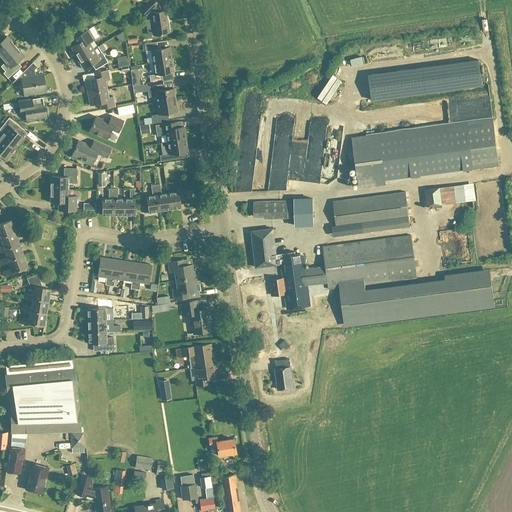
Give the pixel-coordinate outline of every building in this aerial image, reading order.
[(153,0),(150,0),(141,10),(146,15),(147,14),(152,19),(154,35),(161,34),(161,33),(169,32),(168,24),(167,24),(165,11),(157,12),(156,6),(158,4),(153,0)] [(111,15),(118,12),(115,6),(108,10),(111,15)] [(101,10),(96,15),(101,20),(106,15),(101,10)] [(127,30),(130,39),(137,36),(134,27),(127,30)] [(78,58),(93,49),(89,43),(95,40),(88,29),(71,40),(75,45),(71,47),(78,58)] [(1,58),(15,46),(7,36),(0,42),(0,59),(1,58)] [(144,45),(142,45),(143,51),(145,50),(145,51),(151,50),(153,64),(171,61),(169,47),(157,49),(156,42),(144,44),(144,45)] [(15,46),(1,58),(5,63),(1,67),(5,72),(3,73),(8,78),(19,69),(15,64),(24,56),(15,46)] [(97,46),(93,49),(78,58),(84,69),(92,64),(95,70),(108,62),(102,52),(101,53),(97,46)] [(126,56),(116,58),(118,68),(121,67),(128,66),(126,56)] [(351,67),(363,64),(364,63),(363,58),(362,58),(362,56),(350,59),(351,67)] [(478,60),(368,75),(371,100),(482,86),(478,60)] [(171,61),(153,64),(155,74),(149,75),(150,82),(162,80),(161,74),(173,72),(171,61)] [(22,83),(24,94),(46,91),(43,75),(34,77),(33,71),(37,67),(32,63),(12,83),(17,88),(21,83),(22,83)] [(88,93),(107,89),(105,81),(109,80),(108,70),(94,73),(95,79),(85,80),(88,93)] [(163,84),(147,86),(148,97),(155,96),(156,103),(176,100),(174,88),(164,89),(163,84)] [(107,89),(88,93),(90,106),(100,104),(101,109),(114,107),(113,97),(108,98),(107,89)] [(18,101),(18,103),(12,103),(13,108),(19,107),(20,113),(25,113),(26,120),(46,117),(44,103),(32,105),(31,99),(18,101)] [(176,100),(156,103),(158,114),(151,115),(152,124),(169,121),(168,113),(177,112),(176,100)] [(95,117),(89,131),(107,139),(111,129),(118,133),(123,121),(111,116),(108,123),(95,117)] [(19,127),(8,118),(0,128),(0,136),(15,149),(24,137),(16,130),(19,127)] [(359,189),(385,185),(385,179),(393,178),(393,179),(499,165),(493,119),(352,138),(359,189)] [(155,126),(153,126),(153,129),(156,129),(157,136),(166,135),(167,142),(185,139),(183,127),(171,129),(170,123),(155,126)] [(148,124),(139,125),(140,134),(149,133),(148,124)] [(15,149),(0,136),(0,154),(6,160),(15,149)] [(185,139),(167,142),(169,154),(160,156),(161,161),(175,159),(175,153),(187,151),(185,139)] [(78,141),(71,156),(91,165),(97,154),(107,158),(111,148),(94,140),(91,146),(78,141)] [(175,172),(174,160),(166,161),(168,173),(175,172)] [(192,160),(182,163),(183,169),(193,166),(192,160)] [(50,176),(50,189),(67,190),(67,184),(76,184),(77,169),(64,168),(64,177),(50,176)] [(466,182),(467,199),(477,199),(476,181),(466,182)] [(167,193),(170,210),(181,208),(178,192),(176,182),(172,182),(173,192),(167,193)] [(159,211),(155,185),(151,186),(152,196),(146,197),(148,213),(159,211)] [(160,185),(155,185),(159,211),(170,210),(167,193),(161,194),(160,185)] [(463,185),(440,188),(440,187),(425,190),(427,207),(442,205),(465,202),(463,185)] [(67,190),(50,189),(50,202),(58,203),(58,211),(76,211),(76,196),(67,196),(67,190)] [(113,215),(113,189),(108,189),(108,199),(102,199),(102,215),(113,215)] [(124,215),(124,199),(117,199),(117,189),(113,189),(113,215),(124,215)] [(124,199),(124,215),(135,215),(135,199),(134,199),(134,189),(129,189),(129,199),(124,199)] [(195,198),(194,189),(185,191),(186,199),(195,198)] [(410,227),(405,191),(333,201),(336,228),(363,225),(364,233),(410,227)] [(294,227),(314,226),(312,198),(293,199),(294,227)] [(289,217),(288,201),(253,202),(253,217),(265,216),(265,218),(289,217)] [(455,218),(441,219),(442,229),(455,229),(455,218)] [(0,237),(15,232),(10,221),(0,224),(0,237)] [(273,228),(251,231),(256,268),(277,265),(273,228)] [(0,237),(0,241),(2,246),(0,246),(0,252),(4,251),(3,250),(19,244),(15,232),(0,237)] [(273,279),(269,280),(271,297),(285,295),(287,307),(310,304),(307,285),(327,283),(328,290),(339,288),(344,327),(494,308),(489,269),(444,275),(444,279),(365,290),(364,285),(416,278),(411,236),(323,248),(325,266),(305,269),(303,254),(280,258),(283,278),(273,279)] [(3,250),(4,251),(6,258),(0,259),(0,264),(0,265),(8,263),(7,261),(23,255),(19,244),(3,250)] [(7,261),(8,263),(10,269),(3,271),(4,277),(12,274),(12,273),(27,267),(23,255),(7,261)] [(109,285),(113,259),(100,258),(97,276),(106,278),(105,285),(109,285)] [(126,261),(113,259),(109,285),(113,286),(114,279),(123,280),(126,261)] [(175,281),(196,277),(196,271),(194,272),(193,265),(184,266),(184,260),(168,262),(170,273),(174,272),(175,281)] [(139,263),(126,261),(123,280),(132,281),(131,288),(135,289),(139,263)] [(151,265),(139,263),(135,289),(139,290),(140,283),(149,284),(151,265)] [(33,287),(33,289),(32,295),(24,293),(23,299),(31,300),(31,299),(48,301),(50,289),(41,288),(41,286),(37,275),(26,279),(29,287),(33,287)] [(196,277),(175,281),(177,289),(172,290),(174,300),(189,298),(188,292),(197,291),(196,284),(197,284),(196,277)] [(31,299),(31,300),(30,307),(22,306),(21,311),(29,312),(30,311),(46,313),(48,301),(31,299)] [(88,321),(105,320),(105,314),(112,313),(112,301),(98,301),(98,309),(87,309),(88,321)] [(196,301),(180,303),(182,317),(191,315),(193,334),(210,331),(207,309),(197,310),(196,301)] [(30,311),(29,312),(28,319),(20,318),(19,323),(27,324),(28,323),(44,326),(46,313),(30,311)] [(106,326),(105,320),(88,321),(88,332),(106,332),(106,331),(113,331),(113,326),(106,326)] [(106,332),(88,332),(88,344),(99,344),(100,351),(114,351),(113,338),(106,338),(106,332)] [(284,339),(278,345),(284,352),(291,346),(284,339)] [(189,348),(189,349),(176,350),(177,356),(190,355),(192,368),(194,368),(214,365),(211,345),(189,348)] [(290,359),(285,360),(286,366),(275,368),(277,388),(294,386),(291,366),(290,366),(290,359)] [(73,368),(73,360),(6,366),(7,376),(6,376),(8,395),(11,412),(10,412),(12,432),(10,432),(6,472),(9,472),(11,474),(12,474),(14,475),(15,474),(17,473),(20,473),(21,461),(23,462),(25,448),(23,448),(24,448),(28,432),(72,431),(72,433),(71,433),(72,447),(72,453),(86,453),(86,447),(85,447),(82,426),(80,426),(80,408),(79,408),(75,368),(73,368)] [(214,365),(194,368),(197,386),(208,384),(208,379),(216,378),(214,365)] [(170,389),(160,391),(161,400),(171,399),(170,389)] [(216,438),(209,439),(210,447),(217,446),(219,455),(235,453),(233,439),(217,442),(216,438)] [(126,452),(119,451),(116,461),(124,463),(126,452)] [(137,456),(135,468),(150,471),(152,459),(137,456)] [(206,470),(205,459),(197,460),(199,471),(206,470)] [(158,462),(156,471),(156,474),(166,476),(166,473),(168,463),(158,462)] [(74,463),(66,466),(69,476),(77,473),(74,463)] [(48,469),(42,467),(32,464),(31,471),(30,471),(25,489),(42,494),(48,469)] [(114,486),(123,487),(125,471),(116,470),(114,486)] [(107,481),(108,472),(101,472),(100,480),(107,481)] [(91,478),(80,475),(75,495),(86,498),(86,497),(95,499),(97,511),(110,509),(106,486),(93,489),(91,478)] [(198,498),(195,484),(194,484),(192,475),(180,477),(181,486),(180,486),(182,501),(198,498)] [(217,511),(240,511),(235,475),(220,477),(224,505),(217,506),(217,511)] [(213,499),(210,478),(210,477),(201,478),(202,488),(205,487),(207,499),(200,500),(201,511),(208,510),(208,511),(215,511),(214,499),(213,499)] [(217,477),(211,478),(214,499),(220,498),(217,477)] [(162,490),(173,489),(172,478),(160,479),(162,490)] [(156,504),(134,507),(134,511),(164,511),(163,500),(156,501),(156,504)]
